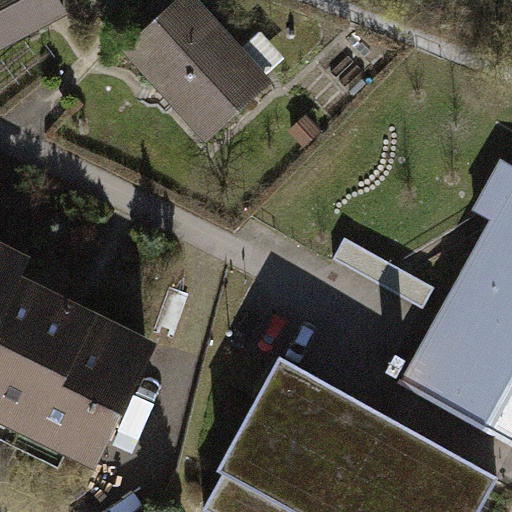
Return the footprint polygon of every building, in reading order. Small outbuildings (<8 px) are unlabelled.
[(25,0),(0,0),(0,16),(26,2),(25,0)] [(25,0),(26,2),(0,16),(0,45),(61,13),(54,0),(25,0)] [(266,82),(190,0),(182,0),(128,50),(208,135),(266,82)] [(405,385),(509,442),(511,439),(511,436),(511,166),(502,161),(475,209),(496,221),(405,385)] [(433,289),(344,240),(333,259),(423,308),(433,289)] [(0,299),(11,278),(20,260),(0,250),(0,299)] [(73,309),(11,278),(0,299),(0,437),(59,467),(69,446),(91,457),(146,345),(89,317),(83,328),(67,320),(73,309)] [(477,511),(497,477),(280,357),(278,360),(274,358),(253,396),(257,398),(218,469),(224,472),(204,509),(208,511),(477,511)]
